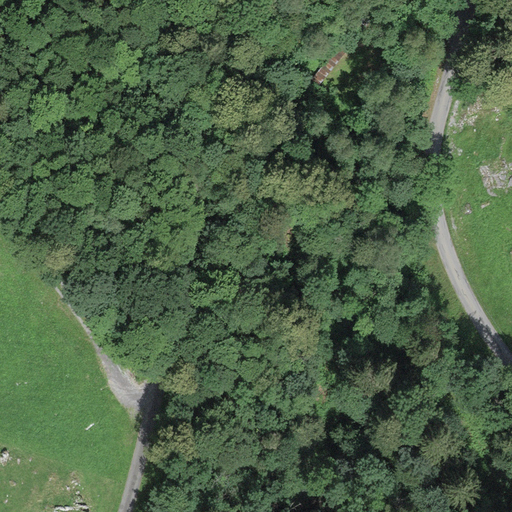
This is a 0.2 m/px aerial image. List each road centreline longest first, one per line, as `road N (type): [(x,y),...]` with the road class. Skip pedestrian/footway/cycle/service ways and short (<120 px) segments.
road 1 (track): [(150,0),(143,26),(176,119),(189,226),(162,383),(126,511)]
road 2 (unclassified): [(453,0),(423,132),(447,260),(511,356)]
